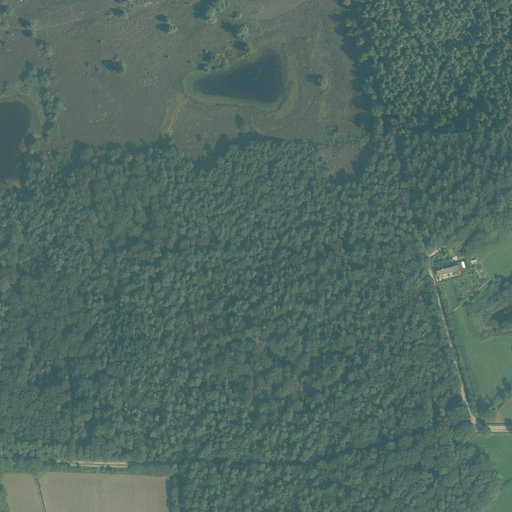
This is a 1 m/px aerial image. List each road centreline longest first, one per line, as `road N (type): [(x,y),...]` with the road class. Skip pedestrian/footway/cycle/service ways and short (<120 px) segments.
road 1 (track): [(0,459),(295,468),(435,433)]
road 2 (track): [(424,263),(355,0)]
